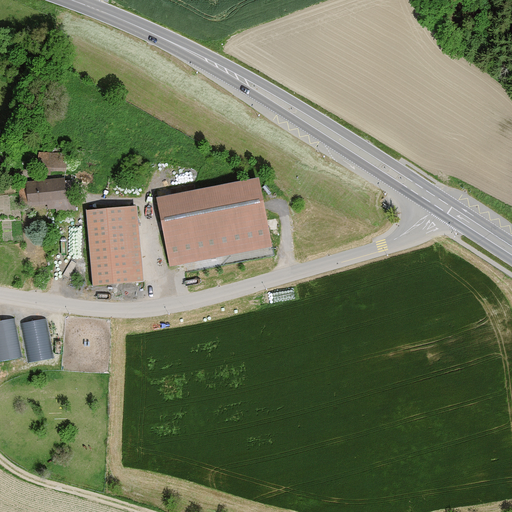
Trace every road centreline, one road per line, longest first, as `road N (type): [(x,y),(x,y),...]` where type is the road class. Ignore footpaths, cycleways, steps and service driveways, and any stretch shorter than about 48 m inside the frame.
road 1 (unclassified): [(0,291),(105,307),(165,304),(381,245),(438,202)]
road 2 (secondary): [(71,0),(208,60),(438,202)]
road 3 (track): [(145,511),(33,479),(0,458)]
